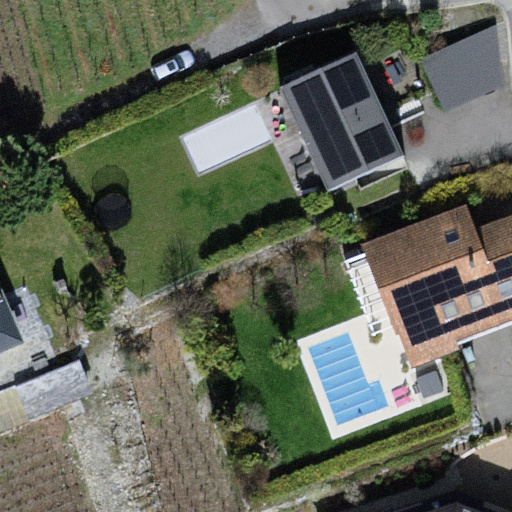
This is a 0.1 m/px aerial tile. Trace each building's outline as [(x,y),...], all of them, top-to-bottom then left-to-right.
[(506,86),(498,24),(423,57),(447,112),(506,86)] [(358,52),(282,87),(328,188),(405,153),(358,52)] [(466,205),(362,247),(411,365),(511,323),(511,210),(474,226),(466,205)] [(0,285),(0,352),(25,342),(0,285)] [(505,511),(454,496),(407,511),(505,511)]
